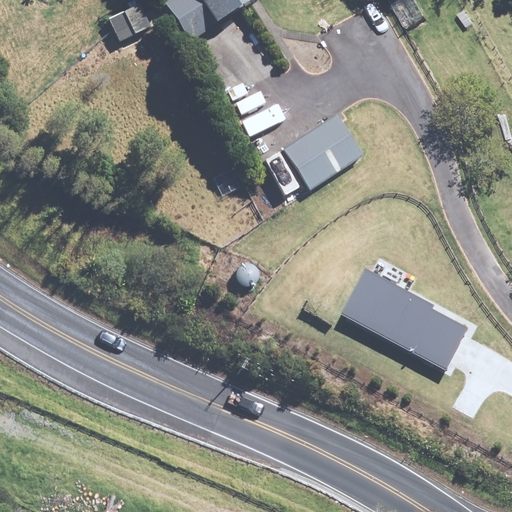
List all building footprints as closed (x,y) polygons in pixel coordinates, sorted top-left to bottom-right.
[(170,0),(165,3),(190,42),(257,0),(170,0)] [(416,0),(389,0),(409,29),(427,17),(416,0)] [(127,13),(139,35),(157,26),(145,4),(127,13)] [(287,150),(316,192),(368,157),(339,115),(287,150)] [(367,271),(346,312),(449,363),(470,322),(367,271)]
